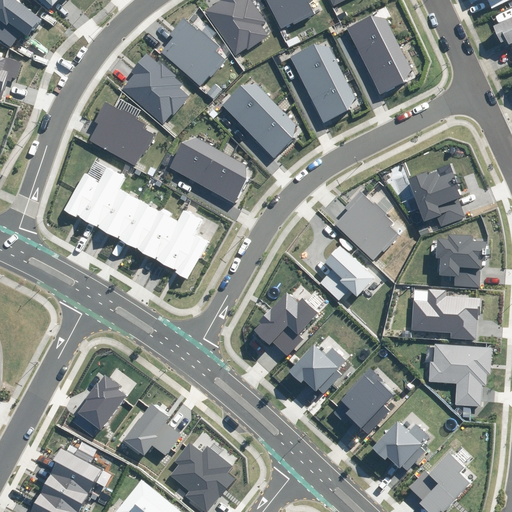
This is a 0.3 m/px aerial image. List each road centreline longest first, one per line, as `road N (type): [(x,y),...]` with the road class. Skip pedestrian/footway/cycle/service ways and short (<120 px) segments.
road 1 (residential): [(197,356),(282,205),(350,153),(476,89)]
road 2 (residential): [(13,241),(53,105),(104,31),(141,0)]
road 3 (residential): [(0,460),(87,302)]
road 4 (residential): [(197,356),(303,451)]
road 5 (residential): [(290,469),(186,374)]
road 6 (residential): [(95,286),(197,356)]
road 7 (residential): [(186,374),(87,302)]
